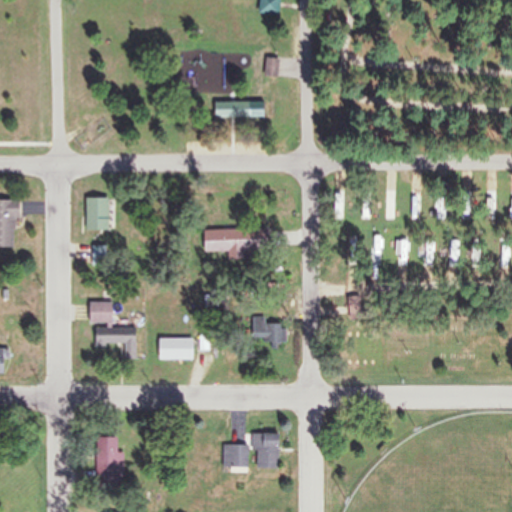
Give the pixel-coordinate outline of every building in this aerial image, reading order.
[(278,14),(278,0),(257,0),(258,14),(278,14)] [(264,57),(262,76),(276,77),(277,58),(264,57)] [(212,118),(248,118),(248,103),(212,103),(212,118)] [(107,230),(107,197),(83,197),(83,230),(107,230)] [(0,248),(14,248),(14,200),(0,200),(0,248)] [(201,230),(201,252),(250,252),(250,230),(201,230)] [(110,303),(87,303),(87,324),(110,324),(110,303)] [(283,326),(256,326),(256,348),(283,348),(283,326)] [(136,328),(93,328),(93,345),(123,345),(123,360),(136,360),(136,328)] [(157,361),(191,361),(191,339),(157,339),(157,361)] [(276,435),(252,435),(252,469),(276,469),(276,435)] [(246,446),(222,446),(222,471),(246,471),(246,446)]
